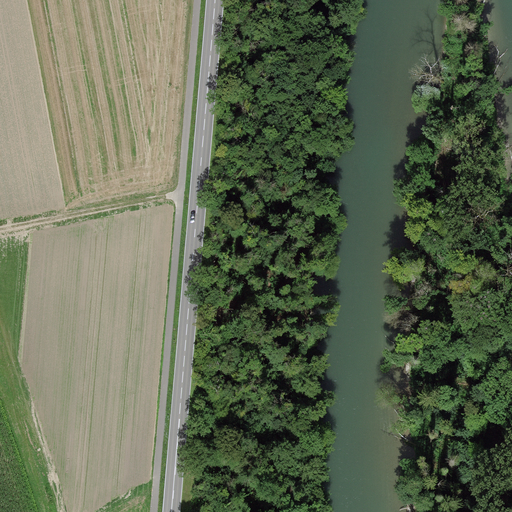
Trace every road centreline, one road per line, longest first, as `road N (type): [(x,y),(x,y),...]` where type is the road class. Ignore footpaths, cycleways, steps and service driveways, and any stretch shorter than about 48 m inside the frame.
road 1 (primary): [(171,511),(215,0)]
road 2 (track): [(180,195),(154,511)]
road 3 (track): [(180,195),(197,0)]
road 4 (track): [(0,228),(180,195)]
